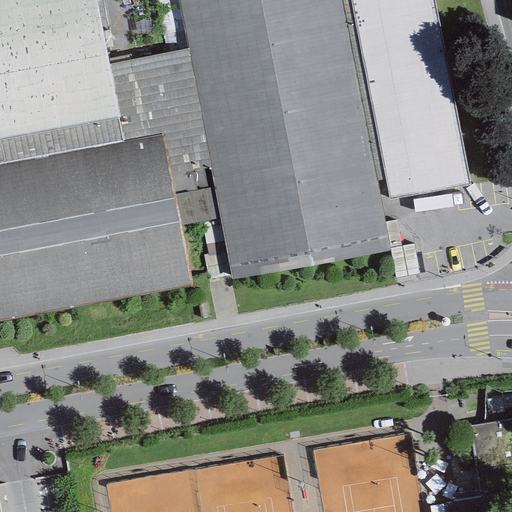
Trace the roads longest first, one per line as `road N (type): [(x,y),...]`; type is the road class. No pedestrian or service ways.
road 1 (secondary): [(511,301),(471,299),(0,385)]
road 2 (secondary): [(0,422),(511,336)]
